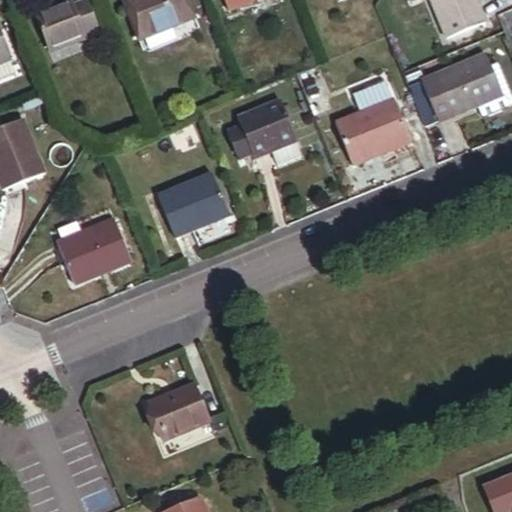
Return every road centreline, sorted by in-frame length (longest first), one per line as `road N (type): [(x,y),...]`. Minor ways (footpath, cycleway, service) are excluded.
road 1 (residential): [(9,372),(511,168)]
road 2 (residential): [(9,372),(64,511)]
